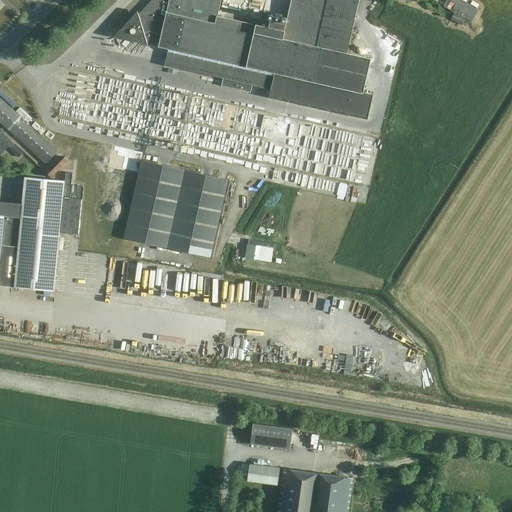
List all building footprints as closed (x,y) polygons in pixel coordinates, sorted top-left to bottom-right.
[(218,16),(221,0),(151,0),(139,14),(137,12),(114,36),(148,44),(146,41),(154,43),(156,42),(159,43),(158,47),(169,49),(165,65),(223,78),(221,85),(250,92),(252,83),(271,88),(269,96),(367,119),(372,95),(364,93),(372,59),(347,53),(358,0),(291,0),(284,30),(256,24),(256,25),(218,16)] [(448,0),(451,1),(455,3),(451,11),(471,22),(478,10),(459,0),(448,0)] [(451,19),(462,25),(465,19),(454,13),(451,19)] [(5,92),(2,96),(12,105),(15,101),(5,92)] [(0,96),(0,121),(46,164),(58,151),(28,122),(16,111),(0,96)] [(20,107),(16,111),(28,122),(32,118),(20,107)] [(35,122),(32,126),(41,134),(44,131),(35,122)] [(0,155),(9,145),(0,136),(0,155)] [(15,144),(10,149),(14,153),(19,148),(15,144)] [(211,258),(228,180),(142,160),(124,238),(211,258)] [(22,204),(9,203),(0,202),(0,286),(54,291),(65,180),(25,176),(22,204)] [(272,261),(275,244),(250,240),(249,245),(258,246),(257,254),(248,252),(247,257),(272,261)] [(253,424),(250,444),(251,444),(290,449),(293,429),(253,424)] [(247,481),(278,485),(280,467),(250,463),(247,481)] [(348,511),(353,478),(283,470),(278,511),(348,511)]
